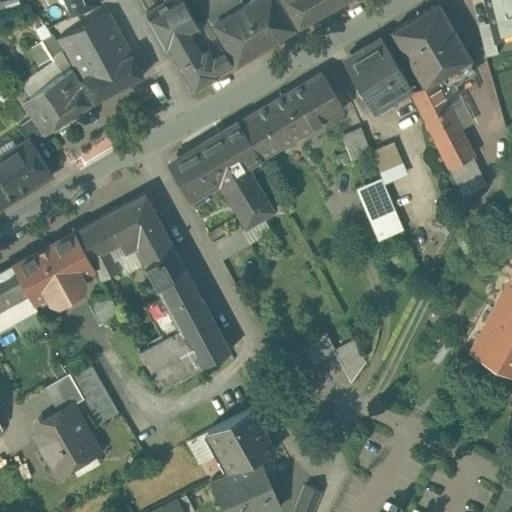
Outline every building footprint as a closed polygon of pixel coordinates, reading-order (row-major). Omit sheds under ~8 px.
[(99,0),(60,0),(69,17),(100,2),(99,0)] [(183,0),(166,0),(145,12),(166,48),(190,90),(232,65),(221,46),(213,51),(208,42),(202,46),(194,32),(200,29),(197,24),(183,0)] [(240,0),(204,0),(206,4),(202,6),(213,23),(243,4),(240,0)] [(250,0),(243,4),(213,23),(236,62),(296,26),(280,0),(250,0)] [(282,0),(297,24),(296,24),(297,26),(343,0),(282,0)] [(494,39),(511,34),(511,0),(484,0),(490,22),(494,39)] [(471,59),(438,3),(391,30),(423,85),(424,86),(467,61),(471,59)] [(109,12),(57,38),(64,48),(81,79),(131,53),(109,12)] [(205,19),(197,24),(200,29),(194,32),(202,46),(208,42),(213,51),(221,46),(205,19)] [(490,22),(478,25),(486,56),(498,53),(494,39),(490,22)] [(61,51),(51,35),(41,41),(51,57),(61,51)] [(382,40),(344,63),(373,111),(411,89),(382,40)] [(131,53),(81,79),(93,101),(143,75),(131,53)] [(467,61),(424,86),(423,85),(411,91),(448,167),(473,156),(475,155),(441,91),(473,71),(467,61)] [(71,68),(22,102),(44,133),(53,127),(53,128),(91,103),(71,68)] [(321,71),(238,120),(260,157),(343,108),(322,72),(321,72),(321,71)] [(43,134),(31,117),(18,126),(27,139),(28,138),(31,142),(43,134)] [(238,120),(198,144),(200,147),(170,165),(189,199),(219,181),(224,189),(223,190),(245,226),(273,210),(252,173),(251,173),(246,165),(260,157),(238,120)] [(360,127),(341,135),(351,159),(370,151),(360,127)] [(27,139),(0,155),(0,206),(0,207),(51,175),(31,142),(28,138),(27,139)] [(393,141),(371,150),(380,171),(402,162),(393,141),(394,141),(393,141)] [(473,156),(448,167),(463,197),(487,185),(473,156)] [(381,177),(356,187),(377,240),(403,230),(381,177)] [(144,192),(74,230),(102,278),(120,269),(114,257),(135,246),(144,264),(174,247),(144,192)] [(229,232),(224,223),(208,233),(221,258),(250,242),(241,225),(229,232)] [(74,230),(12,264),(32,301),(46,293),(49,300),(58,303),(82,289),(85,281),(81,274),(94,267),(74,230)] [(230,351),(174,247),(144,264),(161,295),(123,317),(160,388),(230,351)] [(12,264),(0,270),(0,327),(36,307),(32,301),(12,264)] [(511,270),(468,351),(511,374),(511,270)] [(107,291),(87,302),(98,323),(119,312),(107,291)] [(365,360),(354,339),(334,349),(326,332),(303,344),(313,364),(335,352),(350,381),(351,382),(365,360)] [(89,361),(69,372),(83,397),(98,423),(118,411),(89,361)] [(68,372),(44,386),(56,407),(54,412),(55,412),(71,402),(72,403),(83,397),(69,372),(68,372)] [(54,412),(39,421),(37,428),(42,436),(36,439),(56,473),(70,465),(71,462),(97,447),(72,403),(71,402),(55,412),(54,412)] [(274,451),(251,409),(206,431),(224,473),(274,451)] [(260,459),(210,481),(223,511),(267,511),(280,506),(260,459)] [(310,511),(320,490),(305,484),(293,511),(310,511)] [(181,511),(174,499),(148,511),(181,511)]
